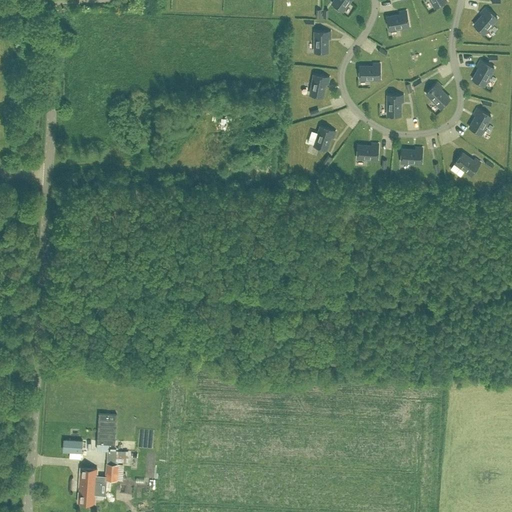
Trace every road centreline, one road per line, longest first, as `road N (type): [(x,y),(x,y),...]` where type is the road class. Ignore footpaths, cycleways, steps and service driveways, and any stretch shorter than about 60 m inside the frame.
road 1 (tertiary): [(26,511),(48,175),(49,0)]
road 2 (track): [(267,289),(168,281),(84,202),(47,192)]
road 3 (track): [(186,130),(183,148),(158,166),(48,162)]
